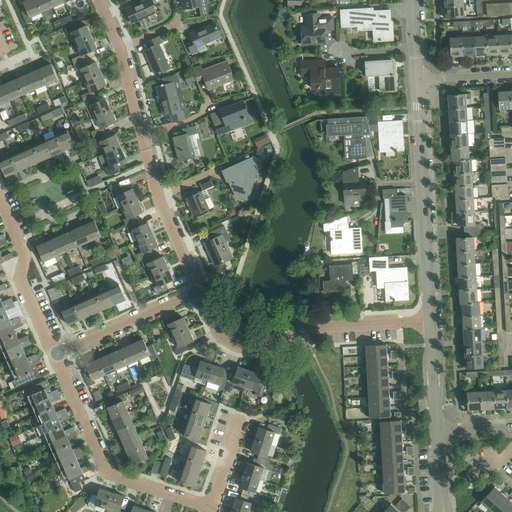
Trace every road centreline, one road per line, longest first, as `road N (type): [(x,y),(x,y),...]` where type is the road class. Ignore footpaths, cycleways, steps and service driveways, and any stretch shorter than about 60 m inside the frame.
road 1 (residential): [(54,355),(105,469),(116,477),(212,507),(241,420)]
road 2 (residential): [(198,291),(161,209),(120,50),(97,0)]
road 3 (tertiary): [(430,322),(417,79)]
road 4 (residential): [(0,198),(24,252),(23,286),(54,355)]
road 5 (residential): [(270,343),(305,328),(430,322)]
road 6 (residential): [(54,355),(198,291)]
